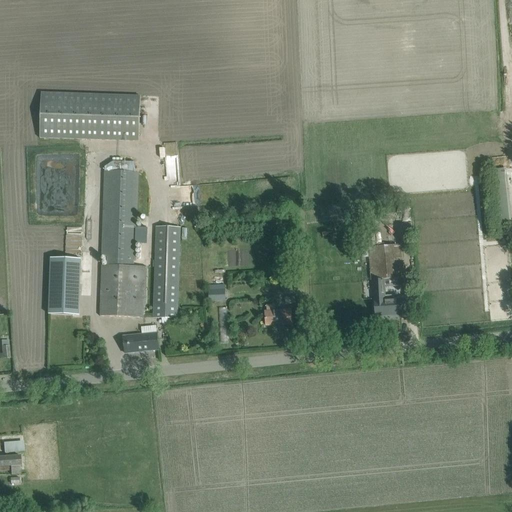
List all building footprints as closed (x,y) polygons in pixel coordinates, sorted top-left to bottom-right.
[(139,142),(140,96),(41,93),(40,139),(139,142)] [(105,167),(105,171),(102,257),(107,257),(107,266),(102,265),(100,316),(145,318),(146,267),(133,266),(133,258),(135,258),(138,172),(136,162),(113,161),(105,167)] [(511,223),(509,169),(502,169),(503,223),(511,223)] [(68,227),(68,243),(73,243),(73,247),(77,247),(77,240),(83,240),(83,227),(68,227)] [(157,227),(154,308),(154,318),(177,319),(180,228),(157,227)] [(377,247),(368,248),(370,271),(371,281),(373,281),(384,280),(403,278),(402,268),(400,245),(397,245),(377,247)] [(81,259),(51,258),(49,315),(79,316),(81,259)] [(208,285),(209,302),(225,301),(224,285),(208,285)] [(382,295),(382,301),(374,301),(375,316),(398,315),(397,309),(398,309),(398,307),(397,307),(397,300),(389,300),(388,295),(382,295)] [(266,305),(266,312),(265,312),(266,326),(292,324),(291,310),(275,311),(275,304),(266,305)] [(142,335),(123,337),(125,354),(158,350),(157,333),(156,326),(141,327),(142,335)] [(5,442),(6,452),(26,452),(26,441),(5,442)] [(20,456),(0,457),(0,470),(11,470),(11,475),(21,474),(20,456)]
